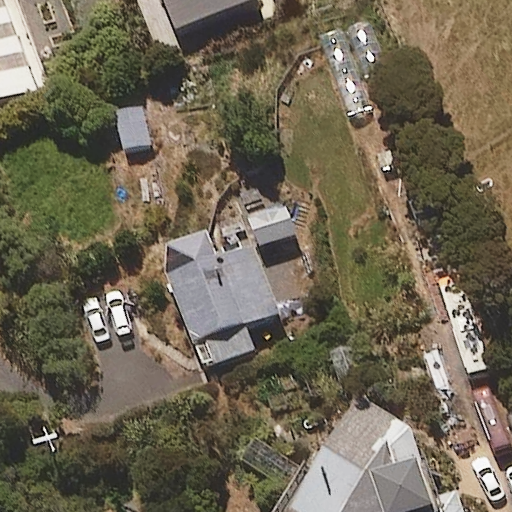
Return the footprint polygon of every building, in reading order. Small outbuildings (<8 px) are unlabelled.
[(0,0),(0,98),(38,85),(7,2),(11,0),(31,0),(47,42),(73,33),(60,0),(0,0)] [(253,0),(168,0),(181,30),(253,0)] [(153,143),(144,99),(117,105),(127,149),(153,143)] [(248,327),(282,315),(259,251),(295,239),(284,207),(248,220),(257,245),(224,257),(215,232),(163,251),(205,368),(257,350),(248,327)] [(367,392),(276,511),(469,511),(464,488),(443,498),(410,425),(367,392)]
